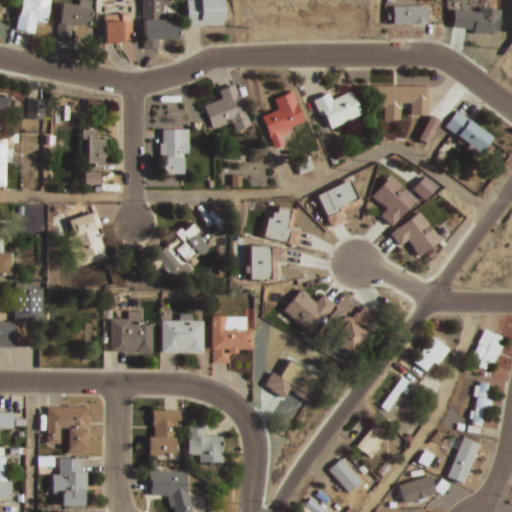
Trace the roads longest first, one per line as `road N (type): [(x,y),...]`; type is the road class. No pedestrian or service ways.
road 1 (residential): [(511,109),(425,56),(224,57),(132,84),(0,60)]
road 2 (residential): [(273,511),(431,300)]
road 3 (residential): [(233,406),(170,385),(0,383)]
road 4 (residential): [(132,84),(133,226)]
road 5 (residential): [(431,300),(511,186)]
road 6 (residential): [(119,511),(116,385)]
